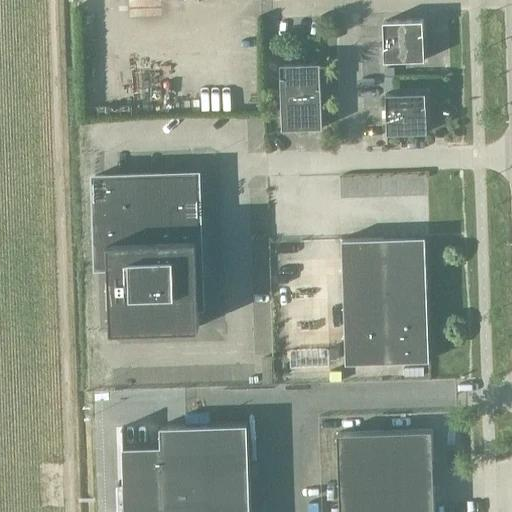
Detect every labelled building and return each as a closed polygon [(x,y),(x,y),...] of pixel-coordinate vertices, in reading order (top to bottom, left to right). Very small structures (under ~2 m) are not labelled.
[(424,60),(423,33),(422,20),(382,21),(383,47),(383,61),(424,60)] [(280,77),(282,129),(322,128),(320,88),(319,62),(280,63),(280,77)] [(426,132),(425,105),(425,92),(385,93),(386,119),(386,133),(426,132)] [(110,330),(198,327),(198,305),(201,305),(201,278),(203,278),(203,266),(200,266),(200,260),(196,260),(196,240),(199,239),(198,213),(201,213),(201,200),(198,200),(197,172),(160,174),(160,173),(94,175),(96,243),(107,243),(110,330)] [(345,363),(429,361),(426,278),(425,236),(383,238),(383,237),(340,238),(345,363)] [(249,511),(247,422),(159,425),(160,444),(123,445),(123,426),(121,426),(123,511),(249,511)] [(434,511),(432,429),(336,433),(338,511),(434,511)]
